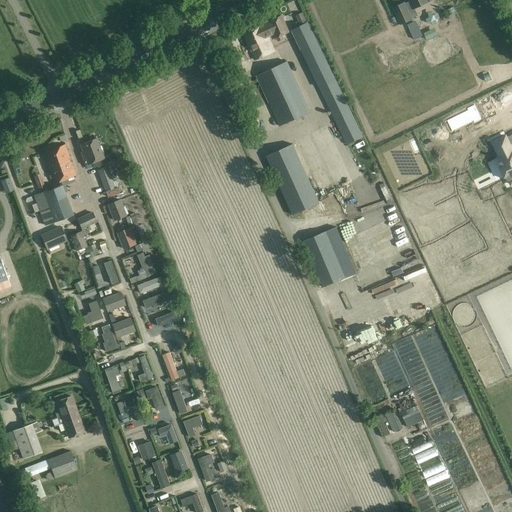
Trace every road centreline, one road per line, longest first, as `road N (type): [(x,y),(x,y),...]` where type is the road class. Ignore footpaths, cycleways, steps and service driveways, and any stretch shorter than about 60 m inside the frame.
road 1 (unclassified): [(408,511),(194,23)]
road 2 (residential): [(63,109),(212,511)]
road 3 (residential): [(0,138),(135,511)]
road 4 (secondary): [(0,120),(194,23)]
road 5 (unknown): [(222,84),(284,56),(316,115),(313,128),(254,155)]
